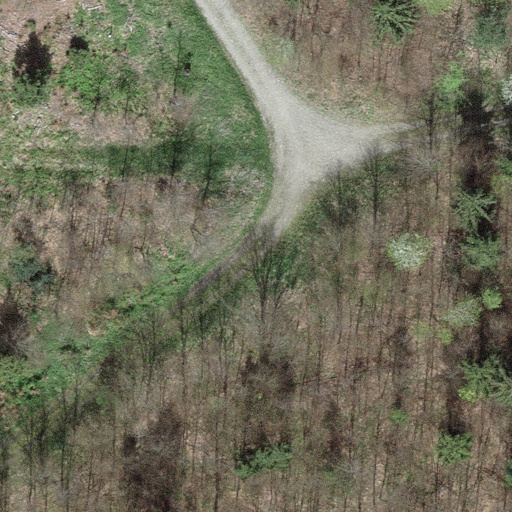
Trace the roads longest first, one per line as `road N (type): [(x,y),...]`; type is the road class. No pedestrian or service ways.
road 1 (track): [(0,461),(155,341),(241,262),(279,214),(311,147),(511,108)]
road 2 (track): [(311,147),(214,0)]
